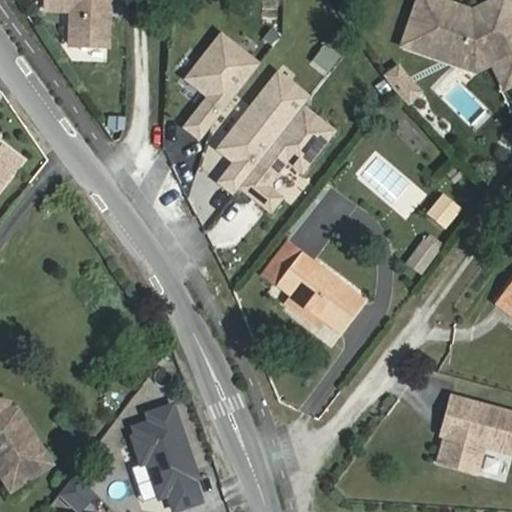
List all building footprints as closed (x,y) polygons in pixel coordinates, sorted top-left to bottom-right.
[(109,50),(111,0),(51,0),(51,13),(76,14),(75,49),(109,50)] [(482,62),(496,87),(511,77),(511,39),(490,0),(486,0),(458,16),(407,1),(394,45),(413,51),(415,42),(446,51),(454,65),(476,52),(482,62)] [(184,128),(201,141),(260,65),(221,35),(185,80),(208,98),(184,128)] [(442,66),(464,72),(482,62),(476,52),(454,65),(446,51),(442,66)] [(406,106),(420,94),(406,79),(398,67),(382,77),(406,106)] [(220,183),(235,194),(302,108),(309,100),(278,75),(219,150),(236,163),(220,183)] [(333,133),(302,108),(239,188),(271,213),(282,199),(268,187),(287,163),(301,174),(333,133)] [(113,131),(124,131),(124,120),(113,120),(113,131)] [(0,187),(19,163),(0,147),(0,187)] [(424,242),(408,264),(422,274),(438,252),(424,242)] [(302,255),(287,243),(263,275),(278,286),(302,255)] [(278,286),(341,335),(365,303),(302,255),(278,286)] [(511,284),(496,305),(511,317),(511,284)] [(509,413),(437,393),(433,410),(441,412),(437,428),(431,431),(423,459),(461,470),(469,442),(499,451),(509,413)] [(167,494),(172,509),(199,501),(189,469),(193,468),(173,404),(148,412),(150,420),(134,425),(136,434),(132,435),(141,462),(147,460),(158,497),(167,494)] [(50,465),(16,413),(7,411),(0,409),(0,472),(11,490),(50,465)] [(433,410),(427,430),(431,431),(437,428),(441,412),(433,410)]
